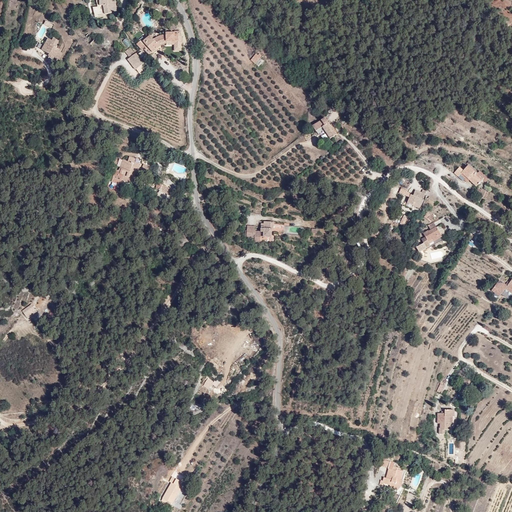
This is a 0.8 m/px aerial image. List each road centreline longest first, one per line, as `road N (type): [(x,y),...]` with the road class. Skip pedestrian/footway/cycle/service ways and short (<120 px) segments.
road 1 (unclassified): [(254,511),(277,469),(273,405),(282,350),(261,301),(201,213),(190,124),(196,67),(176,0)]
road 2 (track): [(181,470),(206,427),(234,405),(274,401)]
